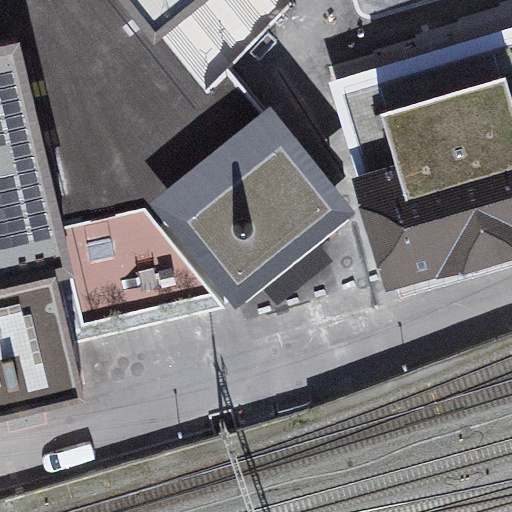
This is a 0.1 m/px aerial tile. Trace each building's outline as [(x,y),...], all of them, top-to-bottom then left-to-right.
[(136,0),(155,22),(182,0),(136,0)] [(0,274),(55,261),(69,258),(16,34),(0,37),(0,274)] [(511,239),(511,35),(337,87),(393,275),(511,239)] [(165,194),(248,297),(334,226),(338,199),(267,112),(165,194)] [(0,274),(0,401),(83,382),(55,261),(0,274)]
